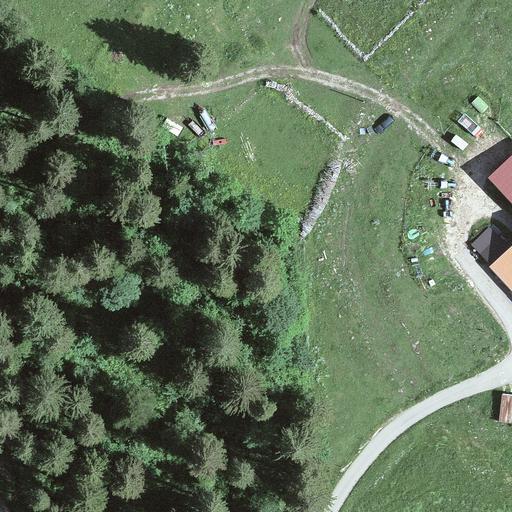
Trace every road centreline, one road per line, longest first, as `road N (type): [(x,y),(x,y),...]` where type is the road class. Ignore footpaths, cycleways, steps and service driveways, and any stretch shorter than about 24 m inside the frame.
road 1 (track): [(0,164),(99,119),(265,73),(323,79),(414,120),(471,176),(475,202),(461,251),(511,318)]
road 2 (unclassified): [(511,366),(401,424),(356,470),(330,511)]
